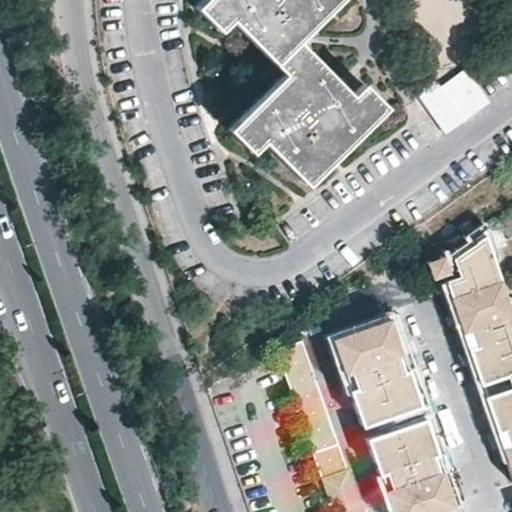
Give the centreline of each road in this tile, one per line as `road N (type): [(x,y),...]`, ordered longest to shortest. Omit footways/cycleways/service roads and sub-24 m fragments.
road 1 (residential): [(72,0),(81,78),(223,511)]
road 2 (primary): [(144,511),(0,95)]
road 3 (primary): [(0,239),(94,511)]
road 4 (residential): [(410,300),(479,510)]
road 5 (residential): [(317,343),(375,511)]
